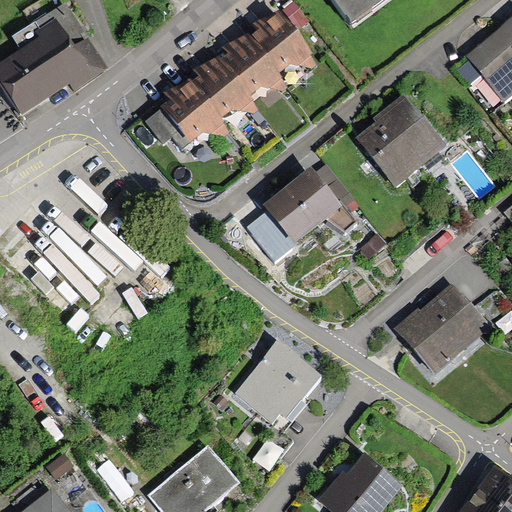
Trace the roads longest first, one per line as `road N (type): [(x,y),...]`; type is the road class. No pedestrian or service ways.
road 1 (residential): [(487,0),(210,215),(178,218),(76,111)]
road 2 (residential): [(511,196),(336,348)]
road 3 (residential): [(219,0),(76,111)]
road 4 (residential): [(373,372),(258,511)]
